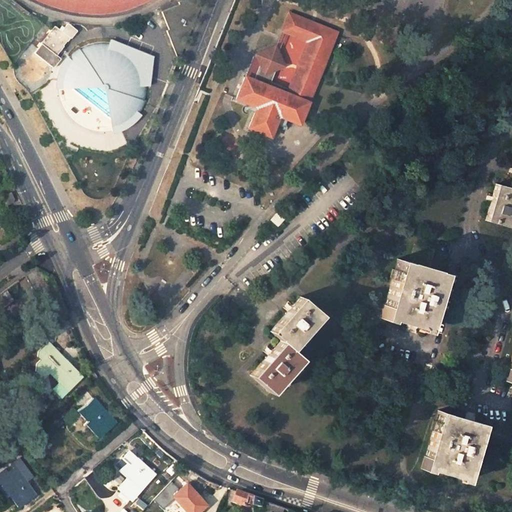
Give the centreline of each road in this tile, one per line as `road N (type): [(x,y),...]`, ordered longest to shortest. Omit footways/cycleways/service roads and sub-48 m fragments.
road 1 (secondary): [(360,511),(253,478),(213,455),(144,398),(121,364)]
road 2 (unclassified): [(121,227),(218,0)]
road 3 (residential): [(121,364),(178,328),(235,268),(259,222)]
